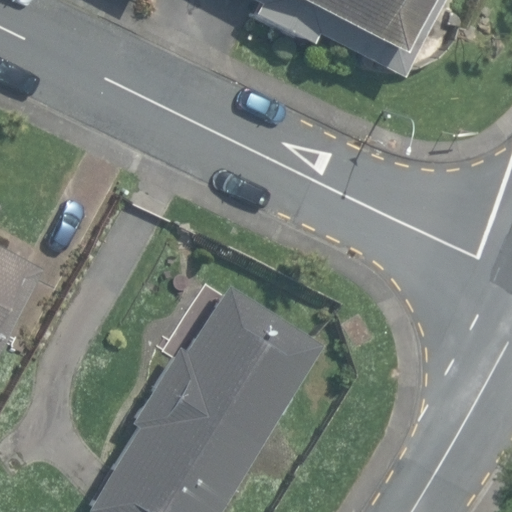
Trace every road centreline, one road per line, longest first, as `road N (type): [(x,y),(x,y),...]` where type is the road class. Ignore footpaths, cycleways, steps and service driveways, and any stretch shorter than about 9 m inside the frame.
road 1 (residential): [(0,25),(511,269)]
road 2 (unclassified): [(511,330),(414,511)]
